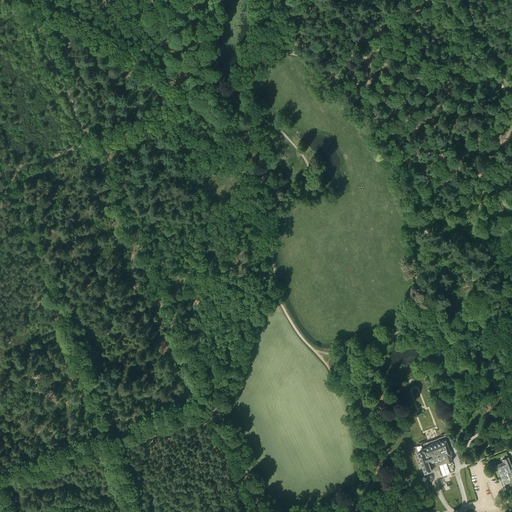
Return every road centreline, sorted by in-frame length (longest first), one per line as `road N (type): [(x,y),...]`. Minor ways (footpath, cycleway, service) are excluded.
road 1 (track): [(212,401),(21,0)]
road 2 (track): [(466,385),(409,263),(411,185),(400,152),(362,98),(289,50)]
road 3 (track): [(0,148),(136,511)]
road 4 (track): [(225,89),(284,134),(307,163),(304,188),(273,213),(271,249),(278,300),(315,352)]
road 5 (track): [(244,160),(178,94),(30,5)]
road 6 (track): [(503,144),(432,84),(378,61),(289,50)]
road 7 (track): [(225,89),(0,176)]
road 8 (track): [(196,406),(0,478)]
road 9 (track): [(0,372),(196,406)]
road 10 (track): [(212,401),(226,393),(276,290)]
road 11 (track): [(511,102),(435,0)]
road 12 (track): [(265,511),(212,401)]
road 13 (track): [(315,352),(385,450)]
